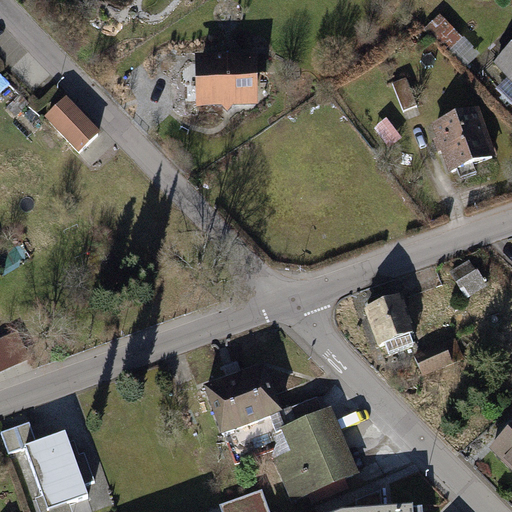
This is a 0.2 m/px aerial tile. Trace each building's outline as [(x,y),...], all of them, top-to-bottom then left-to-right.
[(511,54),(502,64),(511,74),(511,54)] [(266,58),(207,57),(206,104),(266,105),(266,58)] [(111,135),(74,100),(53,122),(90,157),(111,135)] [(481,112),(438,126),(453,172),(496,157),(481,112)] [(472,262),(453,273),(471,301),(489,290),(472,262)] [(402,297),(368,310),(383,349),(417,336),(402,297)] [(470,305),(448,317),(460,337),(481,324),(470,305)] [(447,345),(417,358),(424,377),(455,365),(447,345)] [(0,375),(13,367),(0,346),(0,375)] [(269,366),(211,388),(229,434),(287,412),(269,366)] [(297,451),(280,458),(298,499),(365,471),(340,409),(289,430),(297,451)] [(26,448),(37,445),(32,424),(2,433),(8,453),(26,448)] [(511,431),(495,446),(511,465),(511,431)] [(84,487),(95,484),(86,455),(74,459),(66,436),(37,445),(26,448),(47,511),(48,511),(88,499),(84,487)] [(225,511),(273,511),(266,491),(224,507),(225,511)] [(343,507),(330,511),(414,511),(414,501),(343,507)]
